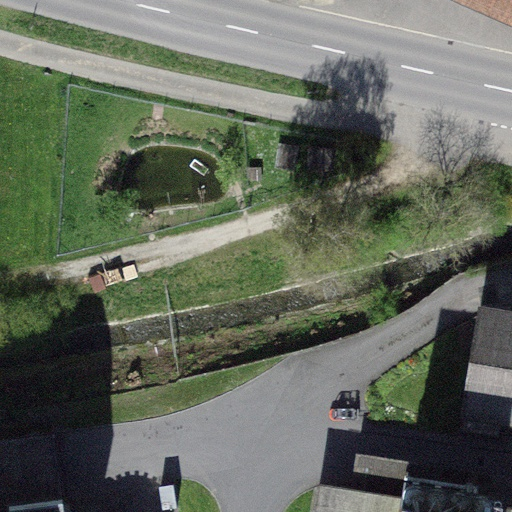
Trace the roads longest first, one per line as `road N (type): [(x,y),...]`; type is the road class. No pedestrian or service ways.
road 1 (track): [(452,139),(434,166),(326,205),(87,272),(17,283)]
road 2 (primary): [(511,93),(108,0)]
